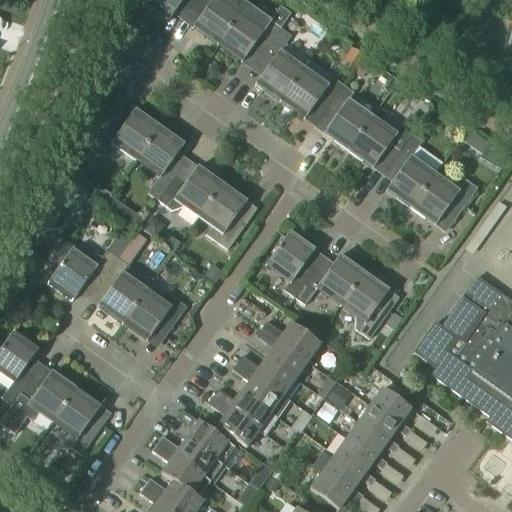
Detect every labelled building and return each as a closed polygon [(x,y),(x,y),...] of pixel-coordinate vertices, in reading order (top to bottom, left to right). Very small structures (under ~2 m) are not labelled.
[(186,16),(197,0),(147,0),(142,7),(167,25),(178,10),(186,16)] [(216,47),(245,5),(238,0),(197,0),(186,16),(188,17),(195,7),(204,14),(193,30),(216,47)] [(262,54),(279,29),(282,31),(292,16),(282,9),(271,23),(245,5),(216,47),(242,66),(254,49),(262,54)] [(279,104),(301,73),(278,57),(292,38),(282,31),(279,29),(262,54),(273,62),(255,87),(279,104)] [(316,105),(325,111),(342,87),(333,80),(325,90),(301,73),(279,104),(304,122),(316,105)] [(342,87),(325,111),(335,118),(323,136),(347,152),(371,118),(349,102),(354,95),(342,87)] [(134,163),(159,128),(135,111),(123,128),(112,121),(95,145),(105,152),(110,146),(134,163)] [(371,118),(347,152),(373,171),(385,154),(394,160),(411,135),(401,128),(396,136),(371,118)] [(148,195),(157,202),(174,178),(166,172),(184,146),(159,128),(134,163),(159,180),(148,195)] [(411,135),(394,160),(404,167),(386,193),(409,209),(434,175),(412,159),(423,144),(411,135)] [(477,135),(469,147),(491,161),(499,149),(477,135)] [(174,178),(157,202),(173,213),(182,209),(197,219),(221,185),(197,168),(185,185),(174,178)] [(434,175),(409,209),(435,228),(439,222),(449,229),(448,230),(449,231),(477,191),(466,183),(459,193),(434,175)] [(221,185),(197,219),(211,230),(206,237),(228,253),(245,228),(235,221),(247,204),(221,185)] [(39,229),(52,234),(61,210),(48,206),(39,229)] [(132,214),(125,224),(137,233),(145,222),(132,214)] [(294,300),(312,275),(303,269),(315,252),(290,234),(265,268),(289,285),(284,293),(294,300)] [(107,252),(117,260),(129,244),(119,236),(107,252)] [(90,278),(101,285),(118,260),(117,260),(107,252),(102,259),(59,243),(50,267),(57,272),(47,285),(73,303),(90,278)] [(340,309),(364,275),(339,257),(322,282),(312,275),(294,300),(305,308),(317,292),(340,309)] [(118,260),(101,285),(110,291),(97,308),(122,326),(147,292),(133,282),(139,275),(118,260)] [(389,293),(364,275),(340,309),(356,320),(355,331),(370,341),(387,317),(376,310),(389,293)] [(511,302),(511,304),(477,280),(441,329),(435,325),(413,355),(435,371),(431,377),(490,419),(486,424),(511,442),(511,302)] [(147,292),(122,326),(147,344),(159,327),(169,334),(187,310),(165,295),(160,301),(147,292)] [(262,332),(308,364),(307,365),(320,347),(290,325),(283,335),(267,324),(262,332)] [(265,360),(295,381),(295,382),(307,365),(308,364),(262,332),(256,339),(272,350),(265,360)] [(11,408),(29,383),(20,377),(38,351),(13,333),(0,351),(0,385),(8,391),(1,401),(11,408)] [(283,398),(290,403),(284,398),(295,382),(295,381),(265,360),(259,369),(242,358),(237,365),(283,398)] [(248,384),(242,393),(241,393),(272,415),(271,416),(278,420),(290,403),(283,398),(237,365),(232,372),(248,384)] [(51,424),(75,390),(51,373),(39,390),(29,383),(11,408),(33,423),(38,416),(51,424)] [(101,408),(75,390),(51,424),(76,442),(70,449),(82,458),(99,433),(88,426),(101,408)] [(369,408),(408,436),(410,432),(400,425),(411,411),(382,390),(369,408)] [(213,399),(259,432),(258,433),(259,433),(271,416),(272,415),(241,393),(242,393),(240,392),(233,402),(218,392),(213,399)] [(213,399),(208,407),(224,418),(216,428),(247,450),(259,433),(258,433),(259,432),(213,399)] [(316,417),(328,426),(337,413),(324,405),(316,417)] [(357,425),(396,453),(398,449),(389,442),(396,432),(406,439),(408,436),(369,408),(357,425)] [(186,441),(216,462),(228,445),(198,424),(182,412),(176,420),(192,432),(186,441)] [(345,441),(384,469),(387,466),(377,459),(384,448),(394,455),(396,453),(357,425),(345,441)] [(157,446),(204,479),(216,462),(186,441),(179,451),(162,439),(157,446)] [(333,458),(372,486),(375,482),(365,475),(372,465),(382,472),(384,469),(345,441),(333,458)] [(161,475),(203,504),(192,496),(204,479),(157,446),(152,454),(168,465),(161,475)] [(321,474),(361,502),(363,499),(353,492),(360,481),(370,488),(372,486),(333,458),(321,474)] [(321,474),(309,492),(336,511),(346,511),(341,508),(349,498),(359,505),(361,502),(321,474)] [(144,488),(178,511),(197,511),(203,504),(161,475),(172,484),(166,493),(150,481),(144,488)] [(50,484),(40,498),(53,508),(63,493),(50,484)] [(178,511),(144,488),(139,496),(153,505),(147,511),(178,511)]
